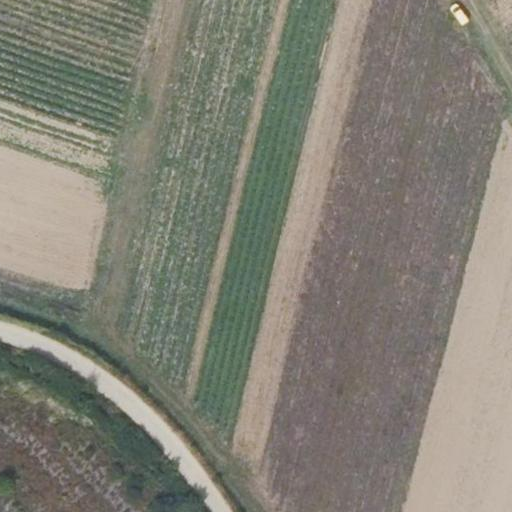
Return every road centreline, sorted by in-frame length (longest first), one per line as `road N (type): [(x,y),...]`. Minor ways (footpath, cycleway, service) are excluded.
road 1 (track): [(170,0),(83,368)]
road 2 (track): [(0,329),(83,368),(146,417),(216,511)]
